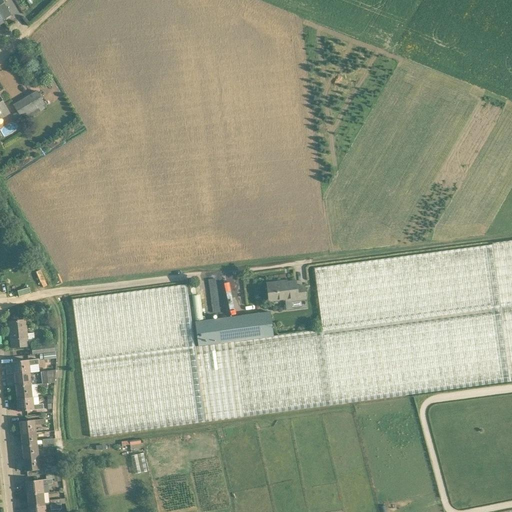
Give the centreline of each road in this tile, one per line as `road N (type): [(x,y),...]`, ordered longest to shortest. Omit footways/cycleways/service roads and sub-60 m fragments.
road 1 (residential): [(0,304),(511,234)]
road 2 (track): [(45,293),(60,332),(58,440),(70,511)]
